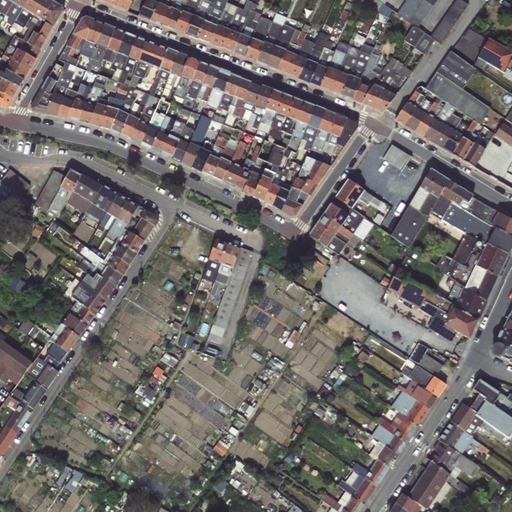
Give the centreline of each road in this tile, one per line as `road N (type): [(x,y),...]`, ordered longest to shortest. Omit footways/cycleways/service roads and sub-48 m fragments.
road 1 (residential): [(372,122),(78,8)]
road 2 (residential): [(18,445),(175,210)]
road 3 (residential): [(192,185),(296,234),(372,122)]
road 4 (residential): [(9,124),(91,139),(192,185)]
road 5 (residential): [(0,147),(80,163),(175,210)]
road 6 (tertiary): [(472,356),(375,506)]
road 7 (residential): [(18,445),(166,511)]
road 8 (residential): [(511,204),(372,122)]
road 9 (residential): [(9,124),(78,8)]
